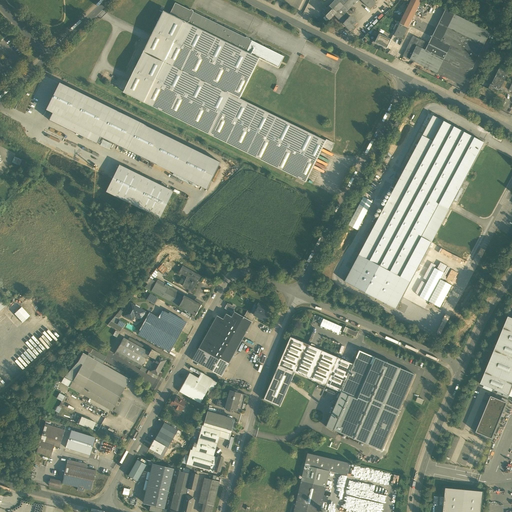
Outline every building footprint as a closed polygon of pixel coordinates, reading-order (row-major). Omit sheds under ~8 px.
[(342,8),(343,6),(338,1),(337,0),(335,0),(330,6),(329,6),(337,13),(342,8)] [(346,12),(358,0),(349,0),(347,2),(343,6),(342,8),(346,12)] [(360,0),(371,10),(376,4),(372,0),(360,0)] [(420,0),(411,0),(400,24),(408,28),(422,0),(420,0)] [(170,14),(185,22),(187,17),(190,19),(194,12),(175,3),(170,14)] [(322,13),(330,20),(335,15),(337,13),(329,6),(327,9),(325,11),(322,13)] [(335,15),(343,24),(350,16),(346,12),(342,8),(337,13),(335,15)] [(432,37),(441,42),(454,15),(445,10),(432,37)] [(260,59),(247,52),(185,22),(170,14),(164,11),(163,13),(158,23),(144,52),(239,99),(240,99),(260,59)] [(153,21),(158,23),(163,13),(159,11),(153,21)] [(246,38),(194,12),(190,19),(187,17),(185,22),(247,52),(252,41),(250,40),(250,39),(246,37),(246,38)] [(490,32),(454,15),(441,42),(477,59),(490,32)] [(343,24),(350,30),(357,23),(350,16),(343,24)] [(400,24),(394,35),(402,40),(402,39),(408,28),(400,24)] [(375,42),(387,48),(388,45),(391,39),(379,34),(375,42)] [(403,40),(402,39),(402,40),(394,35),(393,35),(391,39),(388,45),(398,49),(403,40)] [(464,86),(477,59),(441,42),(432,37),(429,44),(413,36),(403,57),(464,86)] [(260,59),(279,68),(284,57),(252,41),(247,52),(260,59)] [(326,141),(240,99),(239,99),(144,52),(124,93),(306,182),(323,147),(330,151),(334,143),(326,139),(326,141)] [(499,70),(496,76),(504,80),(507,74),(502,72),(499,70)] [(493,101),(504,80),(496,76),(492,85),(490,84),(490,85),(491,86),(489,90),(477,84),(474,90),(486,96),(486,97),(493,101)] [(52,113),(49,120),(96,143),(99,137),(207,190),(220,163),(59,83),(45,110),(50,112),(52,113)] [(344,281),(396,309),(484,143),(433,116),(344,281)] [(12,162),(19,166),(22,160),(14,157),(12,162)] [(119,165),(105,192),(159,218),(173,192),(119,165)] [(357,230),(372,202),(363,197),(348,225),(357,230)] [(499,234),(502,235),(502,234),(505,236),(508,230),(500,225),(497,231),(500,233),(499,234)] [(502,235),(499,234),(496,234),(494,236),(493,238),(493,241),(494,243),(497,244),(499,244),(502,243),(503,240),(503,238),(502,235)] [(480,247),(476,255),(481,258),(486,250),(480,247)] [(157,269),(163,274),(167,269),(161,265),(157,269)] [(183,287),(192,292),(201,277),(182,266),(179,272),(188,277),(183,287)] [(465,276),(470,279),(475,269),(470,266),(465,276)] [(444,273),(434,268),(419,297),(428,301),(444,273)] [(429,302),(440,308),(452,285),(440,279),(429,302)] [(144,288),(151,291),(156,282),(151,280),(147,284),(144,288)] [(183,297),(184,295),(185,295),(157,280),(156,282),(183,297)] [(151,291),(178,306),(183,297),(156,282),(151,291)] [(158,298),(150,294),(146,300),(154,304),(158,298)] [(184,295),(183,297),(178,306),(196,316),(202,305),(184,295)] [(225,309),(230,312),(231,311),(232,308),(233,306),(228,303),(225,309)] [(134,316),(140,320),(141,319),(144,313),(145,312),(131,304),(124,316),(129,319),(131,315),(134,316)] [(256,316),(265,321),(268,315),(266,314),(268,309),(258,304),(256,308),(257,309),(254,315),(256,316)] [(21,307),(14,314),(22,323),(30,316),(21,307)] [(159,319),(163,321),(168,314),(164,311),(159,319)] [(247,311),(244,317),(252,322),(256,316),(254,315),(250,312),(247,311)] [(168,314),(163,321),(181,331),(186,322),(168,312),(168,314)] [(235,312),(232,317),(229,323),(210,356),(228,366),(252,322),(244,317),(235,312)] [(140,331),(145,334),(155,316),(149,313),(148,315),(144,321),(139,331),(140,331)] [(227,314),(224,319),(229,323),(232,317),(227,314)] [(171,349),(181,331),(163,321),(159,319),(155,316),(145,334),(171,349)] [(210,356),(229,323),(224,319),(217,316),(199,349),(210,356)] [(480,384),(509,396),(511,387),(511,318),(508,317),(480,384)] [(342,327),(323,319),(320,326),(339,334),(342,327)] [(108,325),(120,332),(122,328),(117,325),(110,321),(108,325)] [(145,334),(140,331),(137,335),(169,352),(171,349),(145,334)] [(294,372),(341,392),(353,364),(291,337),(278,365),(279,366),(294,372)] [(114,354),(140,369),(150,353),(128,341),(123,338),(114,354)] [(129,338),(128,341),(150,353),(140,369),(140,370),(151,376),(152,373),(150,371),(158,356),(158,357),(160,354),(129,338)] [(90,353),(104,361),(106,357),(92,349),(90,353)] [(222,377),(228,366),(210,356),(199,349),(192,360),(222,377)] [(359,351),(353,364),(341,392),(326,427),(382,451),(415,375),(359,351)] [(87,356),(82,365),(69,387),(90,399),(89,402),(108,413),(109,410),(112,411),(129,380),(103,365),(105,362),(89,353),(87,356)] [(78,362),(82,365),(87,356),(83,353),(78,362)] [(152,373),(157,375),(165,360),(158,357),(158,356),(150,371),(152,373)] [(61,383),(69,387),(82,365),(78,362),(64,377),(61,383)] [(294,372),(279,366),(278,366),(264,400),(280,407),(294,373),(294,372)] [(210,385),(208,384),(199,379),(198,378),(189,373),(181,389),(201,400),(207,391),(207,390),(210,385)] [(202,373),(199,379),(208,384),(212,379),(202,373)] [(210,385),(214,387),(217,381),(212,379),(208,384),(210,385)] [(201,400),(181,389),(179,392),(200,403),(201,400)] [(233,411),(241,413),(246,395),(237,393),(238,391),(235,390),(234,392),(230,391),(226,404),(225,408),(228,409),(227,411),(233,413),(233,411)] [(59,393),(56,399),(61,401),(61,402),(64,396),(59,393)] [(476,432),(492,439),(507,403),(490,396),(476,432)] [(178,409),(181,411),(185,403),(182,401),(182,400),(181,399),(179,399),(176,398),(174,401),(173,400),(172,400),(172,401),(172,402),(170,405),(175,407),(174,408),(177,410),(178,409)] [(206,412),(203,423),(231,431),(235,432),(238,423),(234,422),(234,420),(206,412)] [(464,428),(469,416),(464,414),(459,426),(464,428)] [(78,425),(92,430),(95,423),(81,417),(78,425)] [(64,428),(65,425),(47,420),(46,423),(64,428)] [(164,423),(159,432),(172,439),(174,435),(177,436),(179,432),(164,423)] [(231,434),(231,431),(203,423),(203,426),(220,431),(231,434)] [(44,424),(39,441),(54,445),(59,447),(64,430),(44,424)] [(196,448),(195,451),(213,456),(218,437),(220,431),(203,426),(202,425),(202,426),(200,432),(197,443),(196,448)] [(95,438),(71,431),(66,448),(89,455),(95,438)] [(218,437),(229,440),(231,434),(220,431),(218,437)] [(167,448),(172,439),(159,432),(154,440),(165,446),(167,448)] [(148,449),(160,455),(165,446),(154,440),(153,440),(148,449)] [(50,457),(54,445),(39,441),(36,452),(50,457)] [(190,450),(188,456),(186,464),(192,466),(213,472),(214,471),(217,457),(213,456),(195,451),(191,450),(190,450)] [(305,465),(330,471),(347,475),(350,463),(308,453),(305,465)] [(214,471),(219,472),(219,471),(220,471),(220,468),(223,458),(217,456),(217,457),(214,471)] [(67,459),(66,463),(87,469),(88,467),(86,466),(87,464),(67,459)] [(137,460),(128,476),(137,481),(146,465),(137,460)] [(95,471),(87,469),(66,463),(62,481),(61,483),(77,487),(76,490),(83,492),(84,489),(90,491),(95,471)] [(142,504),(146,505),(155,464),(152,464),(142,504)] [(146,505),(150,506),(163,509),(164,509),(173,469),(155,464),(146,505)] [(301,481),(326,487),(330,471),(305,465),(301,481)] [(170,510),(170,511),(175,511),(181,511),(186,496),(187,489),(191,474),(190,474),(179,471),(171,506),(170,510)] [(187,489),(195,491),(198,475),(191,473),(190,474),(191,474),(187,489)] [(198,503),(204,504),(213,506),(219,482),(204,478),(198,503)] [(60,488),(61,483),(62,481),(50,479),(48,485),(60,488)] [(319,511),(326,487),(301,481),(295,506),(293,511),(319,511)] [(477,491),(445,488),(445,496),(443,511),(481,511),(483,492),(477,491)] [(181,511),(189,511),(193,497),(186,496),(181,511)]
